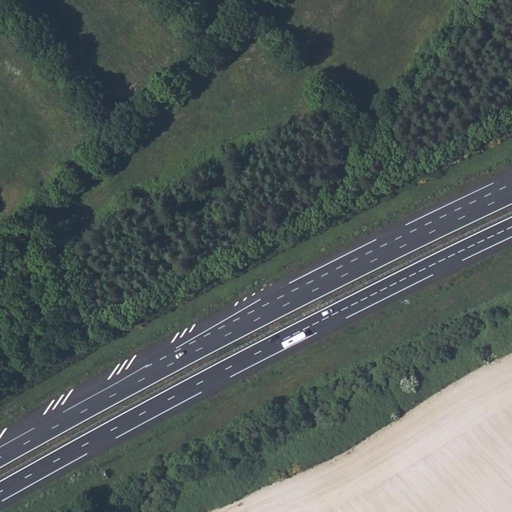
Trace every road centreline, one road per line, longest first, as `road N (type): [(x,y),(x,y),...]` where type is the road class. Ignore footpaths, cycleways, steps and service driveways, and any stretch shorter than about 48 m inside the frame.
road 1 (motorway): [(0,492),(511,226)]
road 2 (motorway): [(511,194),(0,458)]
